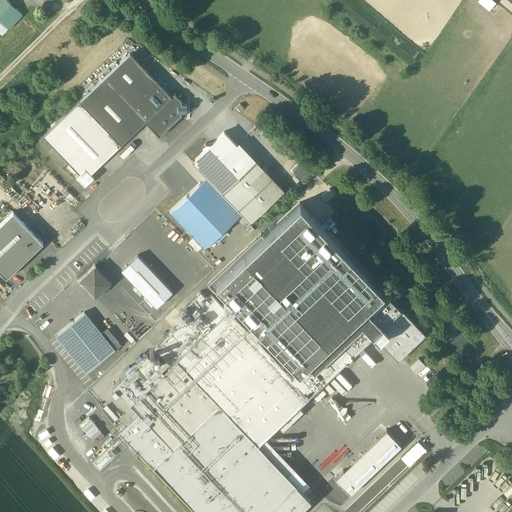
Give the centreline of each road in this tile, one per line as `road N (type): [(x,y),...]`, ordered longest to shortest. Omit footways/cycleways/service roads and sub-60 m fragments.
road 1 (tertiary): [(478,304),(420,225),(344,150),(129,0)]
road 2 (unknown): [(14,303),(182,511)]
road 3 (tertiary): [(395,511),(511,400)]
